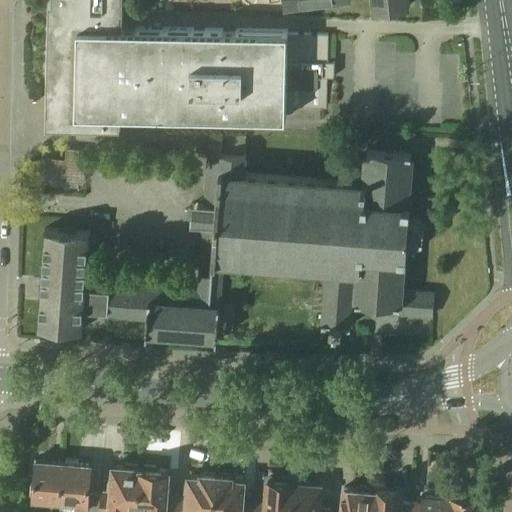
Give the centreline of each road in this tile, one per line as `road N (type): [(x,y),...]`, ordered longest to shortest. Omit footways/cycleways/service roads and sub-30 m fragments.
road 1 (tertiary): [(396,400),(275,401),(0,380)]
road 2 (tertiary): [(511,355),(396,400)]
